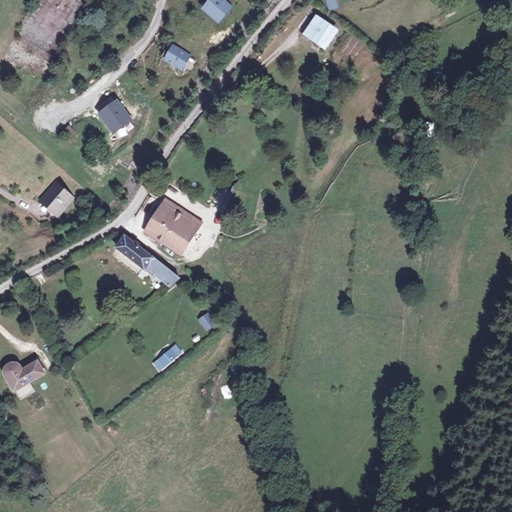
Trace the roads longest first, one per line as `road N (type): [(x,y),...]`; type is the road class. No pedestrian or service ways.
road 1 (track): [(511,32),(458,78),(441,131),(420,317),(359,462),(325,511)]
road 2 (track): [(484,0),(409,38),(309,200),(278,359),(262,400)]
road 3 (residential): [(0,288),(130,211),(183,128),(286,0)]
road 4 (track): [(121,220),(198,279),(235,321),(291,511)]
road 5 (residential): [(161,0),(132,55),(81,103),(49,115)]
